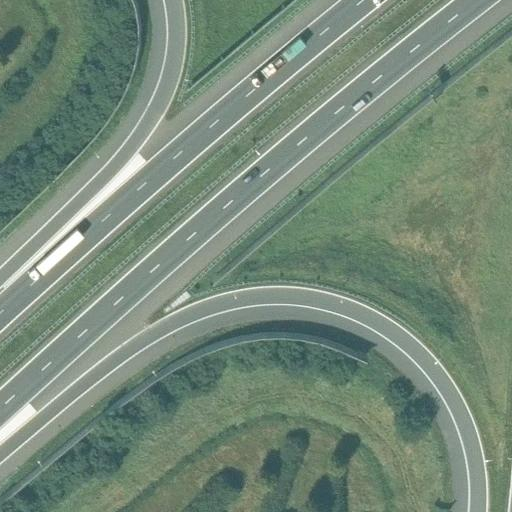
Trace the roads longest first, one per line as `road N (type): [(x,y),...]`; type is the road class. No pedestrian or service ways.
road 1 (motorway): [(0,452),(174,323),(243,298),(307,296),(345,305),(407,340),(447,388),(473,450),(477,511)]
road 2 (motorway): [(0,409),(265,173),(478,0)]
road 3 (motorway): [(361,0),(0,310)]
road 4 (motorway): [(169,0),(171,64),(153,112),(0,287)]
